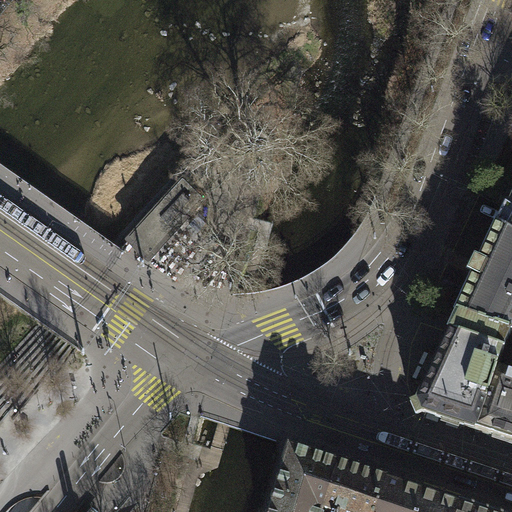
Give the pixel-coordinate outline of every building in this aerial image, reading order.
[(128,240),(149,259),(186,218),(185,217),(202,199),(183,182),(161,206),(160,205),(128,240)] [(511,211),(507,209),(506,208),(499,225),(497,225),(480,263),(475,261),(469,275),(473,277),(455,315),(456,316),(449,332),(450,333),(503,351),(511,334),(511,211)] [(471,428),(477,430),(497,369),(503,351),(450,333),(439,357),(430,353),(416,383),(424,387),(418,401),(411,404),(416,416),(424,413),(444,420),(464,426),(471,428)] [(511,443),(511,374),(497,369),(477,430),(477,432),(487,435),(511,443)] [(270,511),(321,511),(316,509),(318,505),(323,507),(338,463),(332,461),(308,453),(290,447),(270,511)] [(344,465),(338,463),(323,507),(325,510),(330,511),(376,511),(388,480),(369,474),(344,465)] [(397,483),(388,480),(376,511),(457,511),(460,504),(433,495),(397,483)]
